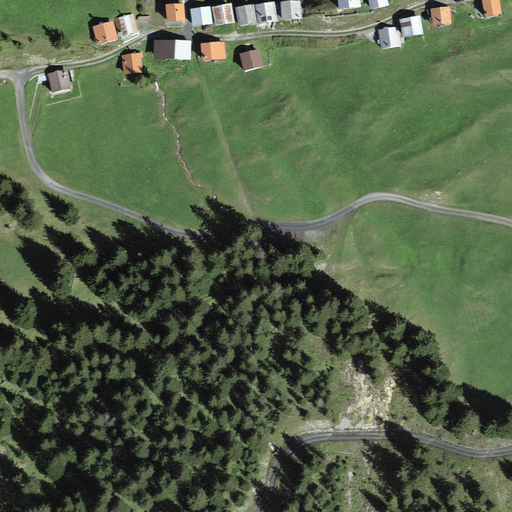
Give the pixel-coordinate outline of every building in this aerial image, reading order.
[(297,0),(296,0),(281,2),(284,20),(301,17),(297,0)] [(359,0),(338,0),(340,10),(360,7),(359,0)] [(387,0),(370,0),(373,10),(389,7),(387,0)] [(500,0),(487,0),(483,1),(488,18),(504,14),(500,0)] [(271,3),(256,5),(259,23),(274,21),(271,3)] [(182,4),(164,5),(165,21),(183,19),(182,4)] [(230,5),(213,8),(216,26),(233,23),(230,5)] [(251,6),(236,8),(239,25),(254,22),(251,6)] [(209,7),(191,10),(194,26),(211,23),(209,7)] [(448,7),(433,9),(435,26),(450,24),(448,7)] [(131,15),(117,19),(122,36),(136,32),(131,15)] [(419,15),(399,19),(403,37),(422,33),(419,15)] [(113,22),(94,28),(100,45),(118,39),(113,22)] [(395,26),(378,30),(382,48),(399,45),(395,26)] [(190,41),(155,41),(155,60),(191,59),(190,41)] [(223,42),(202,43),(203,59),(225,57),(223,42)] [(262,49),(242,53),(247,73),(266,68),(262,49)] [(140,54),(122,56),(125,75),(143,73),(140,54)] [(64,71),(47,77),(52,94),(70,88),(64,71)]
